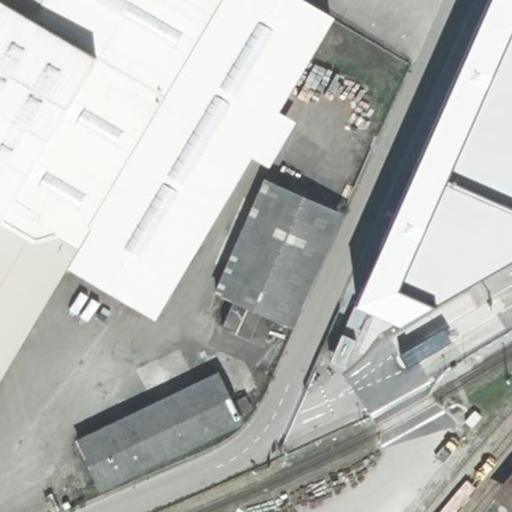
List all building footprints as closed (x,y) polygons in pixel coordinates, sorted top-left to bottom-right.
[(0,0),(0,215),(37,238),(55,230),(64,212),(86,225),(162,95),(31,17),(1,0),(0,0)] [(41,0),(1,0),(31,17),(41,0)] [(162,95),(218,0),(41,0),(31,17),(162,95)] [(89,227),(71,259),(156,311),(330,18),(300,0),(218,0),(162,95),(86,225),(89,227)] [(266,179),(216,292),(235,300),(276,318),(289,324),(338,211),(266,179)] [(64,212),(55,230),(37,238),(0,215),(0,373),(0,372),(0,354),(14,351),(9,334),(26,330),(22,313),(38,308),(34,291),(51,287),(47,269),(62,265),(64,270),(71,259),(89,227),(86,225),(64,212)] [(276,318),(235,300),(222,327),(264,346),(276,318)] [(249,410),(243,396),(232,401),(219,375),(78,442),(100,487),(241,420),(239,415),(249,410)]
